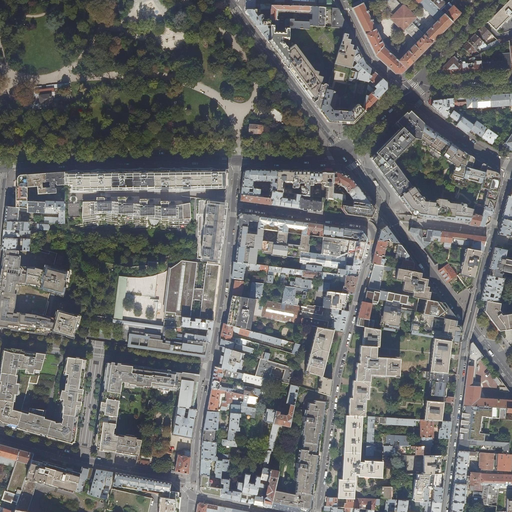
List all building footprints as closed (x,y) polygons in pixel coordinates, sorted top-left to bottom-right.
[(254,4),(254,0),(244,0),(245,0),(245,1),(244,9),(246,9),(260,9),(270,9),(270,5),(270,4),(254,4)] [(368,0),(360,0),(361,0),(352,4),(353,5),(351,6),(352,8),(362,3),(368,0)] [(440,11),(431,1),(429,0),(413,0),(417,4),(419,4),(437,21),(424,35),(411,22),(416,18),(416,17),(403,5),(402,5),(401,6),(395,0),(389,0),(386,3),(392,15),(390,18),(390,19),(402,31),(403,31),(404,30),(416,42),(398,61),(382,47),(383,46),(362,3),(352,8),(353,11),(370,45),(375,56),(385,64),(395,74),(402,74),(452,22),(440,11)] [(443,2),(441,0),(431,0),(431,1),(440,11),(446,5),(443,2)] [(503,22),(511,12),(511,0),(509,0),(498,11),(487,22),(495,30),(496,29),(497,30),(504,23),(503,22)] [(461,13),(453,6),(452,6),(448,3),(446,5),(440,11),(452,22),(457,18),(461,13)] [(271,25),(271,39),(268,42),(274,50),(277,54),(288,68),(289,48),(287,48),(287,47),(287,46),(286,46),(283,43),(282,42),(283,39),(288,39),(288,40),(289,40),(289,28),(309,29),(310,26),(317,26),(318,7),(316,7),(270,5),(270,9),(270,19),(270,26),(271,25)] [(344,20),(337,7),(318,7),(317,26),(347,27),(344,20)] [(260,14),(260,9),(246,9),(246,12),(252,21),(256,26),(270,26),(270,19),(263,19),(262,18),(262,17),(263,16),(262,15),(261,14),(260,14)] [(271,39),(271,25),(270,26),(256,26),(262,34),(268,42),(271,39)] [(491,34),(483,26),(475,34),(483,42),(491,34)] [(352,66),(356,51),(355,50),(350,40),(345,29),(335,61),(352,66)] [(486,46),(483,42),(475,34),(462,47),(470,55),(473,51),(477,55),(479,54),(481,54),(490,49),(486,46)] [(511,38),(497,40),(501,44),(503,43),(503,44),(509,41),(510,53),(502,53),(502,62),(482,63),(482,71),(497,70),(507,69),(511,68),(511,38)] [(490,49),(501,44),(497,40),(486,46),(490,49)] [(314,70),(294,44),(289,48),(288,68),(296,80),(309,97),(311,99),(317,95),(321,82),(322,77),(317,75),(318,72),(314,70)] [(353,67),(362,57),(358,50),(357,46),(356,51),(352,66),(353,67)] [(465,61),(457,53),(454,56),(459,61),(461,59),(464,62),(465,61)] [(482,71),(482,63),(481,54),(479,54),(480,61),(475,62),(475,63),(473,63),(473,72),(481,71),(482,71)] [(459,64),(464,62),(461,59),(459,61),(454,56),(442,68),(445,74),(459,73),(460,73),(459,64)] [(364,61),(362,57),(353,67),(358,71),(365,64),(365,63),(364,61)] [(473,63),(473,57),(465,61),(464,62),(459,64),(460,73),(463,72),(465,72),(473,72),(473,63)] [(370,75),(371,69),(369,67),(365,64),(358,71),(357,72),(354,71),(353,78),(359,79),(368,82),(369,81),(370,75)] [(383,80),(375,72),(371,76),(370,75),(369,81),(369,82),(370,81),(373,84),(372,85),(374,87),(376,89),(375,90),(373,88),(372,89),(368,85),(367,88),(371,92),(377,98),(384,92),(387,89),(387,83),(383,80)] [(319,111),(326,89),(327,86),(321,82),(317,95),(311,99),(312,101),(319,111)] [(42,109),(45,111),(50,111),(51,107),(74,99),(72,94),(54,100),(54,98),(53,89),(35,90),(36,100),(23,101),(24,111),(42,109)] [(364,112),(363,110),(357,104),(350,111),(332,110),(328,105),(332,92),(333,93),(333,92),(334,93),(335,91),(326,89),(319,111),(322,115),(328,122),(352,124),(362,114),(364,112)] [(377,98),(371,92),(368,95),(368,94),(366,93),(363,110),(364,112),(372,104),(377,98)] [(509,106),(508,94),(501,94),(489,95),(490,107),(509,106)] [(490,107),(489,95),(482,96),(476,96),(477,107),(477,108),(490,107)] [(477,107),(476,96),(471,97),(465,97),(466,106),(466,108),(477,107)] [(466,106),(465,97),(461,98),(453,98),(453,106),(453,107),(466,106)] [(453,106),(453,98),(447,99),(433,100),(431,106),(439,113),(446,118),(449,114),(447,112),(448,110),(447,110),(447,109),(447,108),(448,108),(448,107),(453,106)] [(462,117),(465,112),(460,110),(457,113),(453,110),(449,116),(453,119),(458,123),(462,117)] [(392,161),(414,139),(420,140),(423,123),(416,116),(413,115),(410,114),(406,114),(404,115),(396,122),(402,128),(398,131),(376,154),(377,155),(371,160),(384,177),(398,195),(401,193),(402,194),(403,193),(403,191),(410,186),(392,161)] [(470,129),(473,126),(462,117),(458,123),(456,126),(461,130),(467,134),(468,132),(470,129)] [(487,129),(476,121),(473,126),(470,129),(472,130),(478,134),(481,137),(487,129)] [(431,129),(423,123),(420,140),(423,140),(423,142),(424,143),(427,146),(429,147),(433,150),(435,151),(439,154),(439,156),(441,158),(445,160),(452,165),(454,167),(452,174),(451,174),(450,179),(451,179),(450,183),(455,184),(454,186),(459,187),(460,186),(461,186),(463,178),(469,156),(462,151),(431,129)] [(497,136),(487,129),(481,137),(484,139),(492,144),(497,136)] [(481,183),(487,166),(478,161),(469,156),(463,178),(467,179),(467,177),(468,175),(478,178),(477,182),(481,183)] [(498,183),(499,180),(497,171),(490,168),(487,166),(481,183),(475,204),(494,209),(499,189),(498,187),(498,183)] [(229,178),(225,178),(225,175),(225,169),(223,169),(220,169),(217,169),(149,169),(72,171),(67,172),(67,171),(64,172),(64,184),(64,187),(68,187),(71,187),(71,188),(78,188),(78,189),(78,190),(79,190),(80,190),(85,191),(85,187),(99,187),(100,188),(100,190),(106,190),(106,189),(117,189),(117,187),(120,187),(120,188),(121,189),(122,189),(128,190),(128,189),(138,189),(138,187),(140,187),(141,187),(142,188),(142,189),(143,189),(144,189),(145,189),(149,189),(163,189),(163,188),(173,189),(173,188),(183,188),(183,186),(187,186),(187,187),(187,188),(188,188),(188,189),(194,189),(194,188),(208,188),(208,186),(212,186),(212,187),(213,188),(214,188),(214,189),(227,189),(229,178)] [(258,181),(258,170),(250,169),(246,169),(243,172),(242,179),(241,187),(257,189),(257,185),(254,185),(254,183),(253,183),(253,181),(258,181)] [(276,191),(277,170),(267,170),(258,170),(258,181),(271,181),(270,191),(276,191)] [(292,183),(293,170),(283,170),(277,170),(276,191),(283,192),(283,189),(282,188),(282,181),(284,181),(284,182),(285,182),(285,183),(292,183)] [(309,185),(309,171),(299,171),(293,170),(292,183),(292,190),(292,194),(294,194),(295,194),(295,188),(298,188),(299,187),(299,184),(304,184),(304,186),(302,186),(301,187),(301,195),(302,195),(309,196),(309,185)] [(321,184),(321,171),(315,171),(310,171),(309,171),(309,185),(312,185),(312,184),(321,184)] [(333,184),(333,171),(323,171),(321,171),(321,184),(320,197),(324,198),(324,186),(326,186),(326,198),(332,199),(333,186),(333,184)] [(354,182),(351,179),(338,171),(336,171),(333,171),(333,184),(334,185),(334,183),(337,183),(339,185),(337,189),(333,186),(332,199),(345,201),(346,198),(347,193),(356,186),(354,182)] [(64,184),(64,172),(51,173),(45,173),(46,181),(49,181),(50,187),(46,187),(47,193),(56,192),(56,188),(55,187),(54,187),(54,183),(55,183),(55,182),(56,182),(56,184),(57,184),(64,184)] [(46,181),(45,173),(36,174),(27,174),(27,186),(37,185),(38,193),(46,193),(47,193),(46,187),(42,187),(42,181),(46,181)] [(27,208),(27,203),(27,199),(27,187),(27,186),(27,174),(24,175),(21,175),(17,179),(17,186),(17,190),(16,190),(16,207),(27,208)] [(358,189),(356,186),(347,193),(346,198),(349,194),(351,197),(350,197),(351,199),(352,198),(353,200),(353,202),(354,202),(370,204),(362,194),(358,189)] [(463,222),(469,223),(473,209),(474,206),(469,206),(470,204),(469,202),(465,201),(463,203),(456,202),(456,204),(448,202),(446,201),(447,199),(435,198),(434,199),(433,201),(428,200),(426,201),(423,201),(416,192),(413,188),(412,186),(410,186),(410,188),(403,193),(402,194),(398,196),(404,204),(410,212),(411,212),(413,214),(412,214),(411,215),(411,216),(411,217),(411,218),(412,218),(413,218),(414,217),(414,216),(414,215),(417,215),(417,216),(434,218),(463,222)] [(259,197),(260,189),(257,189),(241,187),(241,194),(240,201),(252,202),(271,205),(272,202),(272,199),(268,198),(268,197),(267,197),(267,196),(262,196),(262,197),(260,196),(260,197),(259,197)] [(283,198),(284,193),(283,192),(276,191),(270,191),(269,191),(268,192),(271,192),(270,197),(268,197),(268,198),(272,199),(272,202),(271,205),(284,207),(298,209),(300,195),(295,194),(294,194),(293,199),(283,198)] [(320,212),(321,202),(312,201),(313,199),(310,199),(310,201),(304,200),(302,199),(302,195),(301,195),(300,195),(298,209),(307,210),(320,212)] [(511,196),(510,196),(507,196),(505,207),(502,219),(511,220),(511,196)] [(169,207),(169,203),(168,202),(167,201),(161,202),(161,207),(147,205),(148,200),(147,200),(146,199),(139,199),(140,204),(140,206),(126,205),(126,203),(126,198),(125,197),(118,197),(118,202),(118,204),(105,203),(105,202),(105,200),(105,199),(104,199),(104,198),(103,198),(97,198),(96,202),(96,204),(83,204),(82,231),(104,227),(114,227),(162,232),(162,233),(192,231),(190,205),(169,209),(169,207)] [(65,223),(64,201),(27,199),(27,203),(27,208),(16,207),(10,206),(6,206),(5,213),(4,220),(20,221),(20,214),(18,214),(19,211),(27,211),(27,212),(56,213),(56,212),(59,212),(58,217),(45,216),(45,222),(49,223),(65,223)] [(221,259),(224,238),(221,237),(222,234),(222,230),(224,231),(226,216),(224,216),(224,215),(225,208),(223,208),(224,204),(224,202),(207,200),(207,203),(204,203),(204,210),(205,211),(205,216),(204,216),(203,225),(201,225),(201,231),(202,232),(203,233),(202,238),(201,238),(201,245),(199,245),(199,252),(199,253),(199,254),(200,254),(200,259),(209,260),(209,264),(218,265),(219,260),(220,260),(220,259),(221,259)] [(372,207),(370,204),(354,202),(353,207),(344,205),(343,210),(347,214),(360,216),(371,218),(375,210),(372,207)] [(492,216),(494,209),(475,204),(474,206),(473,209),(483,212),(479,226),(484,227),(486,220),(487,214),(492,216)] [(479,226),(483,212),(473,209),(469,223),(469,225),(472,225),(479,226)] [(258,227),(259,216),(253,215),(241,213),(240,215),(238,216),(238,220),(237,225),(240,226),(247,227),(248,221),(251,221),(251,220),(255,221),(254,228),(257,228),(258,227)] [(283,232),(285,220),(272,218),(259,216),(258,227),(257,228),(263,229),(263,225),(267,224),(268,224),(269,224),(269,225),(270,226),(271,226),(272,226),(273,226),(273,225),(274,224),(275,225),(279,227),(278,231),(283,232)] [(511,220),(502,219),(500,224),(498,234),(511,236),(511,229),(511,230),(511,226),(511,220)] [(28,231),(29,222),(20,221),(4,220),(4,222),(3,229),(28,231)] [(305,235),(307,223),(297,221),(285,220),(283,232),(287,232),(288,227),(293,228),(294,229),(295,229),(296,229),(297,228),(301,229),(301,234),(305,235)] [(49,231),(49,223),(45,222),(37,222),(37,231),(49,231)] [(323,234),(324,225),(322,225),(307,223),(305,235),(309,235),(310,230),(313,230),(313,233),(316,233),(316,231),(319,231),(319,236),(322,237),(323,234)] [(341,240),(343,228),(334,226),(324,225),(323,234),(328,235),(331,234),(331,236),(331,237),(332,237),(333,237),(334,237),(334,236),(334,235),(337,236),(340,237),(340,239),(341,240)] [(394,236),(386,225),(380,229),(377,240),(385,241),(385,240),(386,240),(388,238),(391,242),(393,242),(399,243),(396,239),(395,239),(396,238),(394,236)] [(261,240),(262,233),(263,229),(257,228),(254,228),(253,232),(253,234),(246,233),(247,231),(247,227),(240,226),(240,227),(239,228),(237,243),(274,248),(281,249),(300,251),(308,252),(309,244),(308,244),(309,235),(305,235),(301,234),(299,245),(286,243),(287,232),(283,232),(278,231),(277,231),(276,242),(261,240)] [(365,235),(362,230),(357,230),(343,228),(341,240),(344,240),(345,237),(350,238),(351,237),(352,238),(356,239),(356,238),(358,239),(358,242),(366,243),(367,239),(365,235)] [(430,240),(432,230),(426,230),(421,229),(421,240),(417,235),(419,229),(411,228),(409,231),(422,249),(423,248),(429,244),(430,240)] [(19,236),(19,234),(27,234),(26,238),(30,239),(30,231),(28,231),(3,229),(2,235),(2,237),(14,238),(14,235),(19,236)] [(439,241),(441,232),(436,231),(432,230),(430,240),(439,241)] [(469,245),(470,240),(473,240),(471,250),(480,251),(483,251),(486,237),(471,235),(441,232),(439,241),(439,242),(469,245)] [(17,247),(17,240),(22,240),(22,238),(14,238),(2,237),(1,246),(1,249),(3,249),(29,250),(30,239),(26,238),(24,238),(23,247),(17,247)] [(366,243),(358,242),(344,240),(341,240),(340,239),(322,237),(320,254),(343,257),(343,255),(344,256),(346,243),(358,245),(357,247),(365,248),(366,243)] [(386,249),(386,247),(385,247),(386,243),(389,243),(388,248),(392,249),(393,242),(391,242),(385,241),(377,240),(376,244),(373,254),(385,256),(386,254),(384,254),(385,249),(386,249)] [(408,255),(399,243),(393,242),(392,249),(391,249),(401,251),(400,259),(402,259),(413,261),(408,255)] [(255,264),(256,249),(263,250),(263,252),(271,253),(271,255),(286,257),(286,255),(299,257),(300,251),(281,249),(281,254),(274,254),(274,248),(237,243),(235,262),(255,264)] [(479,256),(480,251),(471,250),(450,246),(447,259),(446,260),(447,261),(448,263),(462,265),(460,273),(459,273),(457,275),(459,278),(463,283),(467,288),(472,285),(479,256)] [(63,296),(70,271),(53,266),(57,253),(37,247),(36,251),(29,251),(29,250),(3,249),(3,251),(4,251),(3,256),(2,270),(0,281),(0,325),(3,326),(11,328),(10,328),(47,333),(48,331),(51,332),(52,330),(62,333),(69,335),(73,336),(80,315),(58,309),(56,317),(46,314),(50,301),(48,301),(51,293),(63,296)] [(511,250),(495,247),(494,247),(490,262),(489,268),(491,269),(490,276),(494,277),(497,277),(501,278),(501,275),(502,276),(502,274),(502,272),(511,273),(511,250)] [(400,259),(401,251),(391,249),(390,257),(400,259)] [(352,266),(353,258),(343,257),(320,254),(308,252),(300,251),(299,257),(298,263),(305,264),(321,266),(337,268),(345,269),(345,265),(352,266)] [(383,266),(385,259),(381,259),(382,258),(385,258),(385,256),(373,254),(372,259),(371,263),(374,264),(383,266)] [(345,265),(345,269),(359,271),(359,269),(361,262),(362,260),(353,258),(352,266),(345,265)] [(419,269),(413,261),(402,259),(401,269),(419,272),(421,272),(419,269)] [(216,306),(216,303),(214,302),(214,300),(214,298),(214,296),(214,294),(215,292),(216,290),(218,290),(220,269),(220,268),(220,265),(218,265),(209,264),(207,264),(205,286),(195,285),(198,263),(182,261),(170,269),(163,325),(163,327),(164,327),(173,328),(174,328),(177,329),(179,329),(180,329),(181,326),(181,317),(213,321),(214,318),(216,310),(216,306)] [(170,269),(182,261),(181,261),(170,268),(170,269)] [(267,282),(269,266),(255,264),(235,262),(233,262),(232,272),(231,278),(243,280),(243,273),(244,273),(244,271),(246,271),(246,266),(249,266),(249,270),(259,271),(259,277),(252,276),(252,281),(267,282)] [(460,273),(462,265),(448,263),(438,271),(440,273),(447,282),(457,275),(459,273),(460,273)] [(321,266),(305,264),(305,270),(320,272),(321,266)] [(383,266),(374,264),(373,268),(372,271),(368,288),(379,290),(384,266),(383,266)] [(280,272),(281,267),(269,266),(267,282),(272,283),(272,276),(274,276),(274,274),(273,273),(272,273),(271,273),(271,271),(273,271),(278,272),(277,280),(278,280),(277,284),(279,284),(280,274),(280,272)] [(301,278),(302,270),(281,267),(280,272),(300,275),(299,278),(301,278)] [(345,269),(337,268),(336,274),(345,275),(347,275),(357,277),(358,276),(359,271),(345,269)] [(424,282),(425,278),(418,277),(419,272),(401,269),(398,268),(396,279),(405,281),(402,294),(412,295),(411,296),(425,299),(443,302),(432,287),(424,285),(424,282)] [(331,280),(344,282),(345,275),(336,274),(320,272),(305,270),(302,270),(301,278),(300,286),(300,288),(309,289),(311,289),(312,283),(311,283),(311,280),(306,279),(306,276),(321,278),(331,280)] [(347,275),(345,275),(344,282),(343,285),(342,285),(342,291),(336,290),(336,292),(347,294),(353,294),(355,286),(357,277),(347,275)] [(494,277),(490,276),(487,275),(485,282),(481,300),(497,303),(504,279),(501,278),(497,277),(496,280),(493,279),(494,277)] [(123,311),(124,308),(125,297),(127,279),(127,278),(125,277),(121,277),(118,276),(113,318),(113,321),(122,322),(122,319),(123,311)] [(300,286),(301,278),(299,278),(295,277),(294,282),(290,282),(289,285),(300,286)] [(242,289),(243,284),(243,281),(234,280),(234,281),(233,288),(232,295),(233,295),(241,296),(242,289)] [(328,291),(329,283),(318,281),(317,290),(326,291),(328,291)] [(260,300),(263,283),(251,282),(249,298),(260,300)] [(293,305),(295,287),(284,286),(281,303),(293,305)] [(362,297),(361,301),(377,304),(384,306),(400,309),(406,310),(406,308),(401,307),(402,303),(406,304),(408,295),(379,290),(368,288),(365,287),(362,297)] [(345,304),(347,294),(336,292),(331,291),(329,291),(328,291),(326,291),(325,297),(324,297),(322,307),(329,308),(331,308),(343,310),(343,308),(343,305),(344,304),(345,304)] [(261,317),(264,300),(260,300),(249,298),(241,296),(233,295),(230,313),(231,313),(230,317),(229,321),(229,325),(250,331),(252,316),(261,317)] [(445,318),(456,320),(450,311),(443,302),(425,299),(422,313),(426,314),(431,315),(445,318)] [(345,323),(349,311),(343,310),(331,308),(328,318),(333,319),(331,326),(328,326),(328,322),(304,318),(304,319),(303,322),(300,321),(300,318),(298,318),(287,316),(286,319),(282,318),(283,316),(269,313),(271,307),(274,307),(274,310),(295,314),(296,311),(299,312),(322,315),(323,311),(319,311),(320,307),(312,305),(306,304),(306,307),(293,305),(281,303),(264,300),(261,317),(303,326),(303,324),(316,327),(330,329),(333,329),(343,331),(345,323)] [(497,303),(481,300),(479,305),(499,330),(509,329),(511,328),(511,313),(502,315),(499,310),(500,303),(497,303)] [(359,309),(357,317),(374,320),(375,313),(370,312),(371,307),(374,307),(374,308),(376,308),(377,304),(361,301),(359,309)] [(414,309),(406,308),(406,310),(414,311),(415,312),(417,303),(415,303),(414,309)] [(400,309),(384,306),(381,321),(398,324),(400,309)] [(298,318),(299,312),(296,311),(295,314),(274,310),(274,307),(271,307),(269,313),(283,316),(282,318),(286,319),(287,316),(298,318)] [(424,329),(426,314),(422,313),(415,312),(414,311),(411,327),(424,329)] [(456,321),(456,320),(445,318),(442,331),(429,329),(431,315),(426,314),(424,329),(461,336),(462,328),(459,324),(455,323),(456,321)] [(206,337),(184,333),(184,336),(177,335),(176,338),(207,343),(210,343),(212,332),(213,330),(212,329),(213,321),(181,317),(181,326),(207,330),(206,337)] [(357,317),(355,325),(364,326),(373,328),(374,320),(357,317)] [(286,344),(286,341),(269,336),(259,333),(250,331),(229,325),(223,323),(222,330),(221,333),(232,336),(233,329),(234,331),(238,332),(238,333),(280,346),(281,343),(286,344)] [(379,340),(380,329),(373,328),(364,326),(363,345),(360,345),(359,362),(357,362),(356,380),(353,380),(352,397),(350,397),(348,415),(362,416),(365,416),(366,398),(368,398),(370,374),(394,376),(394,377),(398,377),(399,357),(395,357),(395,358),(375,357),(376,348),(376,346),(379,346),(379,340)] [(172,334),(173,328),(164,327),(163,335),(168,336),(168,333),(172,334)] [(332,332),(333,329),(330,329),(316,327),(304,373),(307,374),(307,372),(318,375),(318,376),(320,376),(321,376),(322,373),(323,371),(332,335),(332,332)] [(434,338),(451,341),(460,342),(461,339),(461,336),(424,329),(411,327),(410,334),(434,338)] [(239,344),(241,339),(232,336),(221,333),(220,338),(220,339),(234,342),(236,343),(239,344)] [(162,341),(136,337),(129,336),(128,345),(205,356),(207,345),(207,343),(176,338),(168,336),(163,335),(162,341)] [(449,357),(451,341),(434,338),(432,353),(430,372),(432,372),(446,373),(449,357)] [(232,349),(234,342),(220,339),(219,345),(219,346),(222,347),(232,349)] [(278,347),(250,339),(249,339),(249,341),(277,349),(278,347)] [(252,353),(253,349),(239,344),(236,343),(235,347),(252,353)] [(296,355),(300,345),(295,343),(292,353),(296,355)] [(241,369),(245,353),(232,349),(222,347),(222,349),(221,351),(224,352),(223,356),(221,355),(219,365),(218,368),(223,369),(235,372),(236,368),(241,369)] [(36,383),(45,353),(31,351),(4,348),(3,358),(0,372),(25,376),(21,402),(21,403),(23,404),(28,382),(36,383)] [(83,376),(86,359),(67,357),(67,359),(64,372),(68,373),(67,375),(66,375),(64,389),(61,389),(59,399),(62,399),(60,418),(62,418),(60,424),(59,422),(54,423),(54,421),(50,420),(44,418),(46,410),(30,407),(29,411),(22,410),(23,404),(16,428),(28,431),(38,434),(46,436),(73,444),(79,404),(83,376)] [(267,360),(263,359),(259,358),(255,376),(272,380),(290,385),(291,385),(294,368),(267,360)] [(120,385),(121,382),(135,384),(134,386),(143,387),(143,385),(158,387),(157,389),(163,390),(163,391),(169,392),(169,389),(180,390),(182,373),(107,363),(105,377),(106,377),(104,386),(103,388),(104,388),(103,391),(101,405),(99,422),(97,434),(95,445),(96,446),(95,449),(115,452),(118,436),(113,435),(113,431),(111,431),(112,426),(115,426),(120,391),(119,391),(120,385)] [(223,369),(218,368),(214,367),(213,373),(212,380),(220,382),(230,384),(230,381),(221,379),(222,370),(225,371),(224,375),(243,380),(242,381),(270,387),(272,380),(255,376),(244,374),(235,372),(223,369)] [(0,399),(21,402),(25,376),(0,372),(0,374),(0,399)] [(447,378),(447,374),(446,373),(432,372),(432,381),(446,382),(447,378)] [(195,409),(200,376),(188,374),(182,373),(180,390),(177,406),(195,409)] [(332,380),(321,376),(320,376),(319,381),(321,381),(321,382),(320,388),(318,388),(317,392),(327,395),(330,395),(330,393),(330,390),(332,380)] [(231,388),(219,386),(220,382),(212,380),(212,381),(211,388),(226,391),(230,392),(231,388)] [(445,388),(446,382),(432,381),(430,395),(444,396),(445,388)] [(296,399),(299,387),(291,385),(290,385),(288,394),(288,395),(286,403),(289,403),(294,404),(295,402),(292,401),(293,398),(296,399)] [(252,396),(254,388),(242,386),(242,388),(244,388),(243,395),(252,396)] [(231,402),(234,393),(230,392),(226,391),(211,388),(210,394),(207,409),(217,410),(218,406),(219,406),(219,403),(218,403),(220,393),(226,394),(225,403),(222,403),(221,410),(226,411),(227,407),(227,406),(228,404),(231,402)] [(274,401),(275,393),(271,392),(254,388),(252,396),(258,397),(274,401)] [(256,405),(258,397),(252,396),(243,395),(234,393),(231,402),(231,405),(230,413),(239,413),(239,405),(247,407),(247,403),(256,405)] [(16,428),(23,404),(21,403),(21,402),(0,399),(0,421),(1,424),(16,428)] [(318,458),(319,451),(317,451),(321,423),(323,423),(324,416),(322,415),(322,414),(323,409),(325,409),(326,402),(315,400),(315,402),(311,402),(311,403),(307,403),(306,410),(304,410),(303,417),(302,416),(301,421),(303,421),(302,428),(304,428),(303,435),(301,449),(299,449),(298,457),(302,457),(300,464),(297,463),(294,463),(293,467),(296,467),(295,474),(297,475),(296,481),(295,491),(295,494),(274,490),(270,508),(291,511),(309,511),(311,511),(311,507),(312,501),(309,500),(309,499),(310,494),(311,494),(313,479),(315,480),(317,465),(315,465),(315,463),(316,458),(318,458)] [(442,406),(443,401),(441,401),(426,400),(424,420),(441,421),(441,416),(442,406)] [(265,498),(263,506),(268,507),(270,508),(274,490),(279,471),(266,468),(267,463),(268,464),(271,451),(273,451),(278,425),(289,427),(290,424),(292,415),(294,404),(289,403),(287,413),(285,415),(279,414),(280,412),(275,410),(272,423),(260,477),(260,479),(269,481),(269,485),(268,485),(266,494),(267,494),(267,496),(265,498)] [(482,417),(499,418),(500,407),(463,405),(462,416),(461,418),(459,439),(476,440),(489,441),(490,434),(479,433),(480,431),(482,417)] [(192,438),(192,433),(197,409),(195,409),(177,406),(172,433),(182,436),(192,438)] [(506,419),(506,412),(511,412),(511,407),(500,407),(499,418),(499,419),(506,419)] [(264,422),(272,423),(275,410),(272,410),(272,408),(269,408),(269,409),(266,409),(264,422)] [(218,429),(218,412),(207,411),(205,419),(203,429),(215,429),(218,429)] [(238,427),(238,417),(240,417),(240,413),(239,413),(230,413),(229,428),(227,428),(227,429),(229,429),(237,430),(237,431),(239,431),(239,427),(238,427)] [(359,462),(362,416),(348,415),(346,415),(346,419),(347,419),(346,424),(345,424),(345,432),(344,442),(345,442),(345,447),(344,447),(344,455),(345,455),(344,460),(343,460),(343,471),(344,471),(343,476),(342,475),(342,479),(338,479),(338,488),(339,488),(339,491),(339,493),(337,493),(337,498),(354,498),(355,474),(358,474),(358,476),(364,477),(364,476),(369,476),(369,477),(382,478),(383,462),(364,461),(364,462),(359,462)] [(415,426),(416,421),(417,421),(418,419),(368,416),(366,446),(373,446),(383,446),(397,446),(409,446),(409,430),(379,429),(379,442),(373,441),(375,419),(379,419),(379,423),(385,424),(386,424),(415,426)] [(450,429),(451,421),(441,421),(424,420),(420,419),(420,438),(433,438),(433,423),(441,424),(441,426),(440,426),(439,429),(438,429),(437,436),(436,436),(436,438),(448,438),(450,429)] [(214,442),(215,429),(203,429),(202,435),(202,441),(213,442),(214,442)] [(237,435),(237,431),(237,430),(229,429),(228,440),(236,441),(237,435)] [(137,456),(141,439),(133,438),(134,437),(121,435),(121,436),(118,436),(115,452),(118,453),(122,453),(126,454),(137,456)] [(435,442),(435,440),(433,440),(433,438),(420,438),(419,446),(429,446),(433,446),(433,443),(435,443),(435,442)] [(476,445),(476,440),(459,439),(458,447),(457,450),(468,451),(469,448),(469,444),(476,445)] [(215,455),(216,442),(214,442),(213,442),(202,441),(202,442),(201,458),(212,460),(217,460),(222,461),(223,461),(223,459),(228,460),(228,455),(223,454),(223,458),(217,457),(215,455)] [(7,490),(20,494),(25,477),(31,459),(33,453),(26,451),(0,444),(0,455),(17,460),(7,490)] [(392,456),(392,448),(397,448),(397,446),(383,446),(383,456),(392,456)] [(511,474),(470,473),(470,474),(469,474),(468,480),(465,480),(468,455),(475,455),(475,451),(468,451),(457,450),(456,457),(453,483),(466,484),(474,485),(494,486),(494,488),(499,488),(507,488),(511,488),(511,474)] [(171,470),(172,465),(170,465),(167,464),(165,471),(186,474),(189,474),(191,452),(188,451),(185,451),(184,456),(177,454),(174,470),(171,470)] [(492,469),(493,454),(495,454),(495,453),(479,452),(479,453),(480,453),(479,469),(492,469)] [(510,471),(511,455),(511,453),(497,453),(497,454),(498,454),(497,470),(510,471)] [(406,475),(406,456),(398,456),(398,475),(406,475)] [(439,459),(439,456),(423,456),(423,472),(422,472),(422,474),(439,473),(440,473),(439,459)] [(210,474),(210,462),(212,462),(212,460),(201,458),(200,465),(200,474),(208,475),(212,476),(212,474),(210,474)] [(25,477),(37,480),(75,490),(76,490),(80,472),(50,464),(31,459),(25,477)] [(146,468),(147,461),(137,459),(136,466),(146,468)] [(80,472),(76,490),(82,492),(86,478),(90,478),(92,469),(82,467),(80,472)] [(87,493),(106,499),(107,495),(109,488),(105,488),(104,489),(103,495),(100,494),(105,476),(107,477),(105,486),(109,487),(113,472),(96,469),(93,479),(91,479),(87,493)] [(137,487),(139,477),(127,474),(115,472),(113,485),(121,487),(122,482),(125,483),(126,484),(127,485),(137,487)] [(438,480),(439,473),(422,474),(406,475),(398,475),(398,486),(388,486),(388,487),(380,487),(380,499),(386,500),(396,500),(407,500),(409,501),(421,501),(422,487),(427,487),(432,487),(438,487),(438,480)] [(220,497),(220,489),(208,486),(208,485),(208,475),(200,474),(200,483),(200,485),(200,486),(199,487),(199,488),(200,489),(200,491),(202,492),(207,493),(212,494),(212,495),(220,497)] [(256,494),(259,483),(259,481),(260,479),(260,477),(256,476),(255,482),(249,481),(250,475),(245,474),(243,483),(242,487),(241,491),(249,493),(256,494)] [(37,480),(25,477),(20,494),(16,504),(15,508),(23,509),(27,511),(37,480)] [(147,478),(139,477),(137,487),(137,489),(141,490),(142,487),(143,487),(147,488),(153,489),(155,479),(147,478)] [(230,490),(230,487),(228,487),(229,478),(221,478),(220,489),(220,497),(230,499),(231,500),(231,498),(232,490),(230,490)] [(165,481),(155,479),(153,489),(159,490),(164,491),(164,494),(168,495),(169,491),(170,482),(165,481)] [(240,497),(241,491),(242,487),(243,483),(237,482),(235,491),(232,490),(231,498),(231,500),(238,501),(240,501),(240,497)] [(263,506),(265,498),(262,497),(265,485),(263,484),(263,483),(261,482),(260,483),(259,483),(256,494),(255,499),(253,504),(261,506),(263,506)] [(465,502),(466,484),(453,483),(451,496),(451,502),(462,502),(465,502)] [(496,506),(499,488),(494,488),(494,486),(474,485),(472,503),(496,506)] [(442,494),(442,487),(438,487),(432,487),(432,501),(441,502),(442,494)] [(511,511),(511,488),(507,488),(506,511),(496,511),(495,511),(511,511)] [(7,490),(4,489),(1,499),(16,504),(20,494),(7,490)] [(116,511),(117,511),(147,511),(151,498),(112,489),(107,509),(116,511)] [(171,491),(169,491),(168,495),(164,494),(153,492),(156,495),(158,496),(158,497),(160,497),(158,511),(177,511),(178,511),(178,508),(178,506),(179,497),(177,496),(177,492),(171,491)] [(361,509),(362,499),(354,498),(337,498),(325,497),(325,501),(327,501),(326,506),(337,507),(343,508),(344,508),(354,508),(359,509),(361,509)] [(379,505),(380,499),(362,499),(361,509),(370,510),(369,511),(373,511),(375,504),(379,505)] [(391,508),(391,505),(395,506),(395,503),(396,500),(386,500),(384,511),(385,511),(391,511),(393,511),(394,508),(391,508)] [(405,511),(407,500),(396,500),(395,503),(398,503),(396,511),(405,511)] [(439,511),(441,502),(432,501),(431,504),(427,504),(426,511),(439,511)] [(217,511),(218,506),(199,502),(197,504),(196,511),(195,511),(215,511),(216,511),(217,511)] [(460,511),(462,502),(451,502),(450,510),(449,511),(460,511)]
